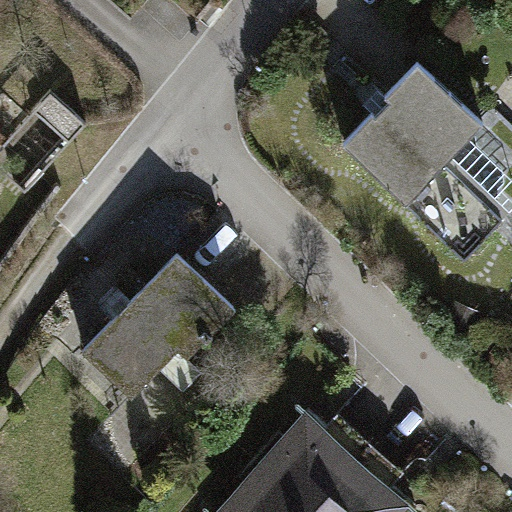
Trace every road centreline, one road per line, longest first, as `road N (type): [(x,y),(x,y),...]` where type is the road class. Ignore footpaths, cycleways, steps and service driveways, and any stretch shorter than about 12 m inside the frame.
road 1 (residential): [(511,447),(174,120),(273,0)]
road 2 (track): [(174,120),(39,282),(0,342)]
